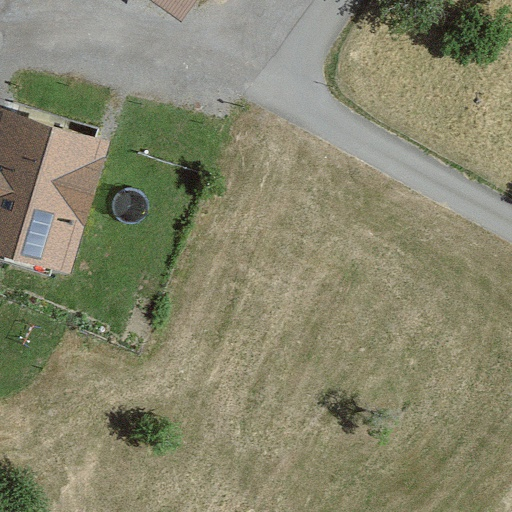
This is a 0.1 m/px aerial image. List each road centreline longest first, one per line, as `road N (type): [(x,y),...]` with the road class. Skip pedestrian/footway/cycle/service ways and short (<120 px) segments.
road 1 (residential): [(511,240),(261,89),(248,56)]
road 2 (residential): [(248,56),(41,0)]
